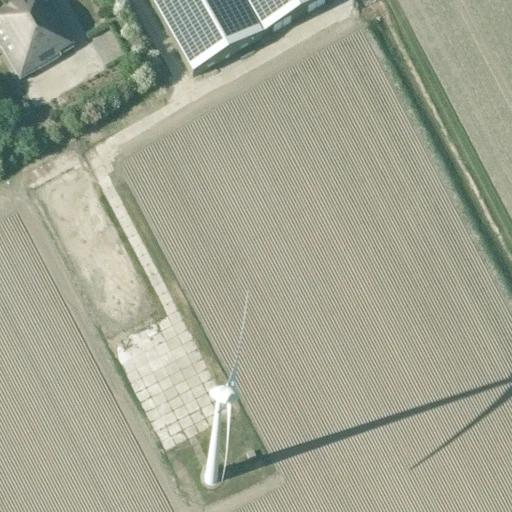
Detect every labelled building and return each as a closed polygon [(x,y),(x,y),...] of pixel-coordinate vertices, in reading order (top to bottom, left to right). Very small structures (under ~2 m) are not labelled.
[(57,23),(43,0),(26,0),(0,15),(0,55),(18,86),(58,63),(56,60),(72,50),(57,23)] [(146,0),(192,79),(263,39),(240,0),(146,0)] [(240,0),(263,39),(331,0),(240,0)] [(108,40),(116,63),(133,57),(125,35),(108,40)] [(121,344),(141,375),(157,365),(137,334),(121,344)] [(204,479),(204,480),(204,481),(205,481),(205,482),(205,483),(206,483),(206,484),(207,485),(208,485),(208,486),(209,486),(210,486),(211,486),(212,486),(213,486),(214,486),(214,485),(215,485),(216,484),(217,483),(217,482),(218,481),(218,480),(218,479),(218,478),(217,477),(217,476),(216,475),(215,474),(214,473),(213,473),(212,473),(211,473),(210,473),(209,473),(208,473),(208,474),(207,474),(206,475),(206,476),(205,476),(205,477),(205,478),(204,478),(204,479)]
